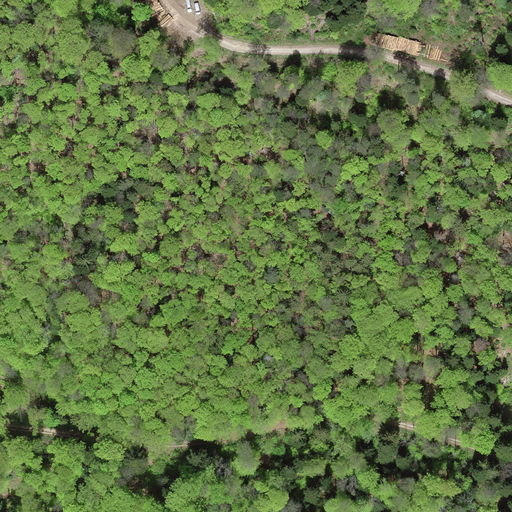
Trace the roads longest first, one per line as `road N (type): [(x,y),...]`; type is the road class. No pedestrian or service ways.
road 1 (track): [(511,460),(386,419),(345,415),(155,445),(0,426)]
road 2 (track): [(511,102),(386,56),(237,47),(191,27),(165,0)]
road 3 (track): [(104,439),(53,400),(0,376)]
